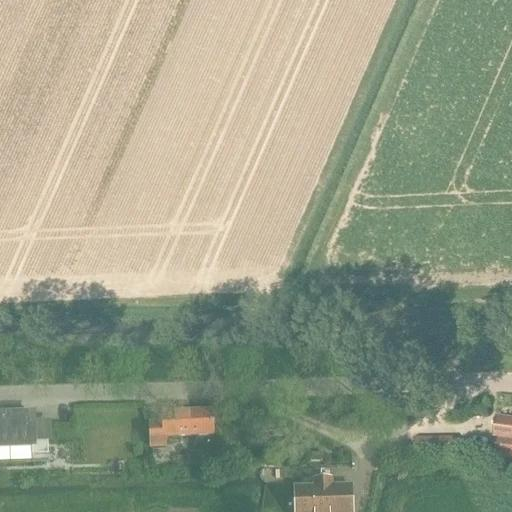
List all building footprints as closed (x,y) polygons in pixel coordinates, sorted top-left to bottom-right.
[(150,422),(151,449),(166,448),(165,438),(214,437),(213,411),(163,412),(163,422),(150,422)] [(0,464),(49,463),(48,425),(32,426),(32,416),(0,417),(0,464)] [(498,436),(498,438),(496,455),(511,456),(511,419),(497,417),(494,436),(498,436)] [(188,458),(175,458),(176,466),(189,466),(188,458)] [(289,470),(267,470),(267,477),(267,484),(289,484),(289,470)] [(295,488),(296,511),(352,511),(351,486),(295,488)]
